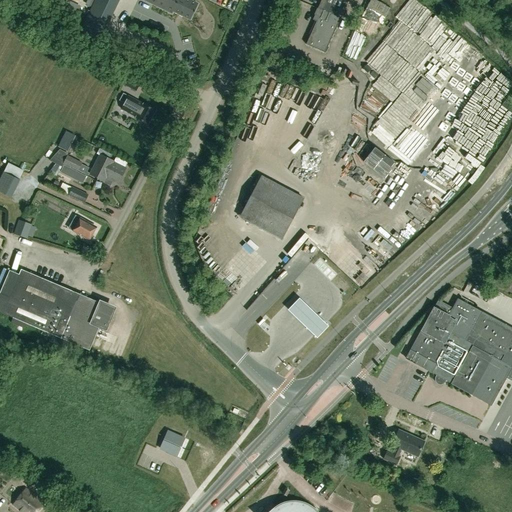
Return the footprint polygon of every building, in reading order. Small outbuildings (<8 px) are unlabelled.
[(95,0),(80,32),(99,41),(118,0),(95,0)] [(144,0),(157,6),(154,12),(162,15),(164,10),(172,14),(173,11),(191,19),(198,4),(188,0),(144,0)] [(325,53),(348,0),(321,0),(313,20),(316,22),(306,45),(325,53)] [(119,82),(135,92),(139,84),(124,75),(119,82)] [(383,90),(387,78),(381,76),(377,88),(383,90)] [(155,112),(143,105),(122,94),(118,101),(135,110),(135,109),(139,112),(136,117),(148,124),(155,112)] [(271,126),(280,122),(275,111),(266,115),(271,126)] [(62,139),(72,144),(76,136),(66,131),(62,139)] [(72,144),(62,139),(58,147),(68,152),(72,144)] [(115,161),(114,161),(109,158),(111,155),(99,149),(96,154),(100,156),(91,174),(104,180),(105,180),(115,161)] [(71,168),(74,159),(67,156),(68,154),(60,150),(49,161),(62,167),(63,164),(71,168)] [(115,158),(114,161),(115,161),(105,180),(104,180),(103,182),(110,186),(113,180),(119,183),(127,167),(125,167),(127,163),(115,158)] [(74,159),(71,168),(88,176),(89,173),(87,172),(89,168),(81,164),(82,163),(74,159)] [(0,178),(0,180),(16,189),(21,181),(19,180),(23,171),(8,163),(0,178)] [(61,172),(71,178),(75,171),(64,165),(61,172)] [(304,197),(261,175),(239,217),(281,239),(304,197)] [(16,189),(0,180),(0,191),(12,198),(16,189)] [(68,197),(79,202),(79,201),(84,204),(88,195),(72,187),(71,188),(63,183),(59,192),(68,196),(68,197)] [(429,202),(434,207),(438,203),(432,198),(429,202)] [(74,230),(89,239),(95,228),(80,220),(80,218),(75,216),(68,229),(73,231),(74,230)] [(19,221),(14,235),(26,239),(31,225),(19,221)] [(113,308),(21,269),(18,275),(9,271),(0,291),(0,312),(13,318),(11,323),(23,328),(28,325),(89,351),(100,326),(105,328),(113,308)] [(507,280),(501,274),(494,281),(499,287),(507,280)] [(329,326),(300,298),(289,310),(318,337),(329,326)] [(435,308),(419,335),(411,351),(435,365),(431,373),(438,377),(436,380),(442,383),(444,380),(492,406),(511,367),(511,328),(482,312),(481,314),(468,307),(465,313),(453,307),(452,308),(441,302),(437,309),(435,308)] [(63,340),(51,335),(49,341),(60,346),(63,340)] [(99,336),(99,346),(102,346),(103,352),(116,352),(116,335),(99,336)] [(400,456),(399,456),(402,450),(416,456),(424,440),(399,429),(391,445),(395,447),(392,452),(387,450),(383,460),(396,466),(400,456)] [(167,431),(163,439),(181,446),(185,439),(167,431)] [(163,441),(159,448),(177,456),(180,448),(163,441)] [(36,511),(44,503),(25,489),(13,505),(22,511),(36,511)] [(314,511),(312,510),(306,506),(298,503),(295,503),(288,503),(282,504),(276,507),(274,508),(269,511),(314,511)]
